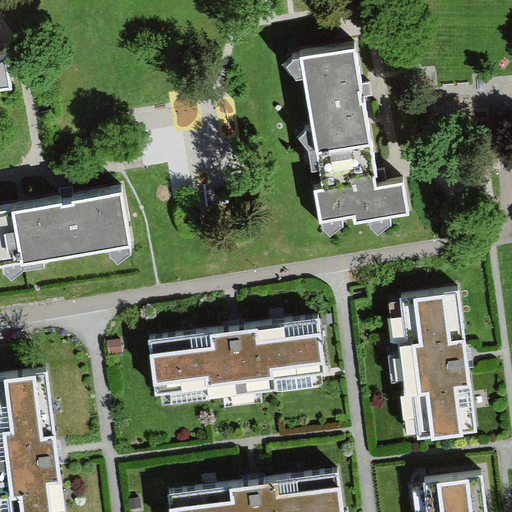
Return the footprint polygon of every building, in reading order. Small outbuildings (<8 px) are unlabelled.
[(351,217),(408,207),(402,173),(374,178),(372,168),(375,167),(351,34),(294,44),(318,178),(309,179),(315,216),(350,210),(351,217)] [(0,79),(13,77),(8,43),(0,44),(0,79)] [(0,256),(133,233),(123,178),(0,199),(0,256)] [(457,281),(398,289),(404,334),(397,335),(404,387),(410,386),(416,432),(476,424),(457,281)] [(145,332),(152,388),(202,382),(204,391),(275,382),(274,372),(324,365),(317,310),(145,332)] [(13,511),(66,511),(48,362),(0,368),(0,489),(11,488),(13,511)] [(165,487),(167,511),(342,511),(336,465),(165,487)] [(485,511),(480,467),(421,475),(426,511),(485,511)]
